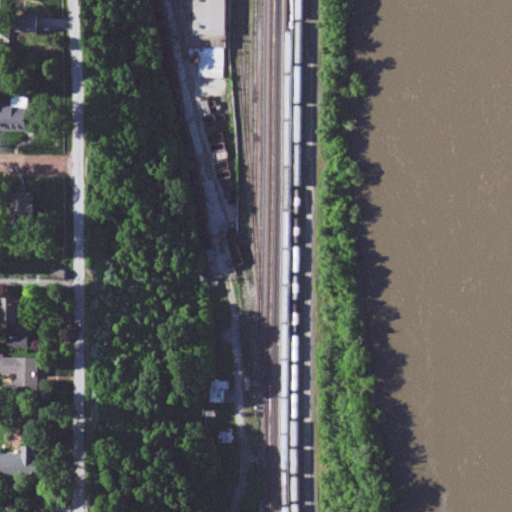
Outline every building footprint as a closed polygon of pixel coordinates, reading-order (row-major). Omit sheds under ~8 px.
[(228,0),(175,0),(174,49),(197,50),(197,78),(227,79),(228,0)] [(22,16),(22,32),(47,32),(47,16),(22,16)] [(34,105),(34,96),(21,96),(21,105),(8,105),(8,132),(44,132),(43,105),(34,105)] [(199,118),(210,116),(208,103),(197,105),(199,118)] [(18,226),(40,226),(40,192),(18,192),(18,226)] [(203,272),(216,268),(212,255),(199,259),(203,272)] [(33,319),(28,319),(28,299),(4,299),(4,325),(12,325),(12,348),(32,349),(33,319)] [(43,402),(43,358),(0,357),(0,375),(19,376),(19,386),(11,386),(11,403),(43,402)] [(228,382),(209,382),(209,404),(229,404),(228,382)] [(218,444),(230,444),(230,435),(218,435),(218,444)] [(0,476),(47,476),(47,448),(30,448),(30,457),(0,457),(0,476)]
